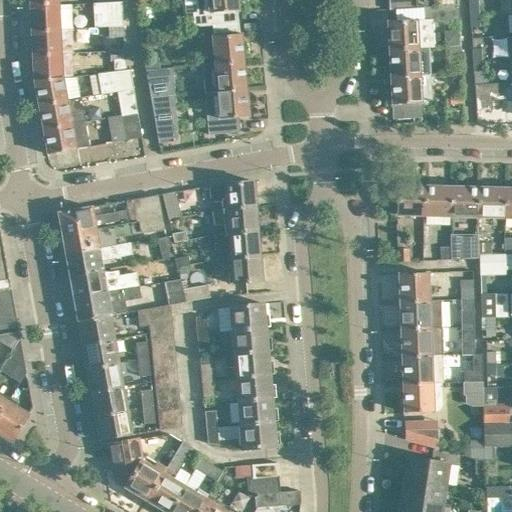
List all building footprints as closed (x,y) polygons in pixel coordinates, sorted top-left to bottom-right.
[(193,26),(210,24),(237,22),(236,11),(238,11),(236,0),(194,0),(196,14),(192,15),(193,26)] [(388,0),(389,9),(422,7),(421,0),(388,0)] [(478,0),(468,0),(470,15),(479,15),(478,0)] [(121,27),(122,27),(121,2),(95,4),(96,28),(107,27),(121,27)] [(58,3),(29,5),(31,32),(67,30),(72,29),(71,5),(58,6),(58,3)] [(457,21),(456,5),(422,7),(389,9),(389,10),(423,8),(423,20),(387,22),(388,50),(427,48),(434,47),(432,22),(457,21)] [(480,29),(479,15),(470,15),(470,29),(480,29)] [(238,35),(237,22),(210,24),(214,63),(243,61),(241,34),(238,35)] [(123,35),(122,27),(107,27),(108,37),(123,36),(123,35)] [(148,29),(138,31),(140,44),(151,42),(148,29)] [(67,30),(31,32),(32,56),(68,54),(67,30)] [(447,57),(459,57),(459,46),(446,47),(447,57)] [(388,50),(390,78),(429,75),(427,48),(388,50)] [(472,51),(473,62),(481,61),(480,50),(472,51)] [(109,63),(123,62),(122,51),(109,52),(109,63)] [(32,56),(33,82),(62,77),(72,76),(70,54),(68,54),(32,56)] [(159,59),(144,60),(145,70),(160,69),(159,59)] [(216,91),(245,88),(243,61),(214,63),(203,64),(205,92),(216,91)] [(481,61),(473,62),(474,85),(486,84),(485,74),(482,74),(481,61)] [(160,69),(145,70),(146,71),(150,98),(170,96),(168,69),(160,69)] [(116,93),(133,91),(129,70),(126,70),(96,74),(99,95),(115,92),(116,93)] [(429,75),(390,78),(391,90),(387,91),(387,101),(391,102),(391,105),(392,105),(392,119),(421,118),(420,103),(420,102),(424,102),(428,99),(430,96),(429,75)] [(33,82),(38,106),(67,100),(62,77),(33,82)] [(486,84),(474,85),(476,110),(491,109),(490,99),(503,98),(502,84),(502,83),(486,84)] [(216,91),(205,92),(208,135),(239,132),(238,117),(248,116),(245,88),(216,91)] [(137,114),(133,91),(116,93),(120,117),(137,114)] [(462,104),(463,94),(450,94),(450,104),(462,104)] [(170,96),(150,98),(152,109),(173,107),(172,96),(170,96)] [(38,106),(42,130),(71,124),(84,122),(80,98),(67,100),(38,106)] [(139,126),(137,114),(120,117),(107,120),(112,143),(125,141),(141,138),(139,126)] [(47,154),(48,154),(70,150),(75,149),(71,124),(42,130),(47,154)] [(155,128),(158,139),(175,138),(174,126),(155,128)] [(226,200),(226,209),(255,206),(253,181),(220,184),(209,186),(210,202),(226,200)] [(397,186),(396,215),(423,216),(424,186),(413,186),(397,186)] [(436,186),(424,186),(423,216),(450,217),(451,187),(436,187),(436,186)] [(450,217),(477,217),(478,187),(466,187),(466,188),(451,187),(450,217)] [(478,187),(477,217),(504,218),(505,189),(490,189),(490,188),(478,187)] [(181,217),(174,192),(162,195),(168,220),(181,217)] [(148,232),(164,229),(158,195),(142,198),(126,202),(127,210),(129,222),(131,235),(148,232)] [(257,231),(255,206),(226,209),(212,212),(213,226),(223,225),(224,234),(229,233),(257,231)] [(91,207),(58,213),(61,234),(110,226),(129,222),(127,210),(93,217),(91,208),(91,207)] [(110,226),(61,234),(65,256),(99,248),(116,245),(115,238),(131,235),(129,222),(110,226)] [(172,233),(173,235),(174,242),(186,240),(185,231),(172,233)] [(226,259),(230,258),(259,256),(257,231),(229,233),(224,234),(213,236),(214,250),(225,249),(226,259)] [(0,280),(9,279),(0,232),(0,280)] [(174,256),(169,236),(165,237),(157,238),(162,259),(174,256)] [(450,241),(451,246),(451,260),(481,259),(480,254),(478,254),(478,243),(478,236),(462,236),(462,241),(450,241)] [(511,238),(503,239),(504,250),(511,249),(511,238)] [(99,248),(65,256),(70,279),(86,276),(85,271),(102,267),(101,260),(132,255),(130,243),(125,244),(116,245),(99,248)] [(478,254),(480,254),(492,254),(492,243),(478,243),(478,254)] [(440,260),(451,260),(451,246),(440,247),(440,260)] [(398,262),(408,262),(408,249),(397,249),(398,262)] [(480,254),(481,259),(481,275),(504,275),(504,254),(492,254),(480,254)] [(188,256),(174,258),(177,268),(190,265),(188,256)] [(262,281),(259,256),(230,258),(232,283),(262,281)] [(86,276),(70,279),(73,298),(138,286),(136,273),(120,276),(118,269),(111,271),(103,270),(102,267),(85,271),(86,276)] [(398,274),(399,302),(428,301),(427,273),(398,274)] [(186,302),(182,289),(180,278),(164,281),(167,305),(170,305),(186,302)] [(474,299),(474,278),(460,279),(461,300),(474,299)] [(9,279),(0,280),(0,290),(10,288),(9,279)] [(207,285),(182,289),(186,302),(208,298),(209,298),(207,285)] [(77,322),(110,316),(111,316),(109,303),(140,298),(138,286),(73,298),(77,322)] [(0,304),(13,302),(10,288),(0,290),(0,304)] [(495,294),(481,294),(482,317),(496,317),(495,294)] [(475,310),(474,299),(461,300),(461,310),(475,310)] [(428,301),(399,302),(400,330),(443,328),(441,300),(428,301)] [(0,317),(15,314),(13,302),(0,304),(0,317)] [(229,307),(231,331),(266,328),(263,304),(229,307)] [(148,320),(171,318),(170,305),(167,305),(146,309),(148,320)] [(148,326),(148,320),(146,309),(136,311),(138,327),(148,326)] [(0,329),(17,327),(15,314),(0,317),(0,329)] [(110,316),(77,322),(82,345),(114,340),(110,316)] [(197,334),(208,333),(207,317),(206,317),(195,318),(197,334)] [(496,317),(482,317),(482,329),(496,329),(496,317)] [(149,332),(172,330),(171,318),(148,320),(148,326),(149,332)] [(231,331),(233,355),(268,351),(266,328),(231,331)] [(400,330),(401,356),(444,354),(443,328),(400,330)] [(150,344),(173,342),(172,330),(149,332),(149,335),(150,344)] [(0,342),(12,350),(19,338),(18,332),(0,334),(0,342)] [(197,334),(198,351),(210,350),(208,333),(197,334)] [(26,372),(19,338),(12,350),(0,370),(0,371),(19,383),(26,372)] [(86,369),(118,364),(114,340),(82,345),(86,369)] [(137,361),(148,359),(146,342),(135,343),(137,361)] [(151,356),(175,354),(173,342),(150,344),(151,356)] [(461,354),(474,353),(474,342),(461,343),(461,354)] [(226,379),(235,378),(270,375),(268,351),(233,355),(224,356),(226,379)] [(487,352),(487,364),(497,364),(497,352),(487,352)] [(153,368),(176,366),(175,354),(151,356),(153,368)] [(444,354),(401,356),(402,384),(431,383),(440,383),(442,383),(445,383),(444,354)] [(139,376),(149,375),(148,359),(137,361),(139,376)] [(86,369),(90,393),(123,388),(118,364),(86,369)] [(201,381),(213,380),(212,364),(200,365),(201,381)] [(497,377),(497,364),(487,364),(487,377),(497,377)] [(154,380),(177,378),(176,366),(153,368),(154,380)] [(483,370),(466,371),(467,382),(483,381),(483,370)] [(237,402),(272,399),(270,375),(235,378),(237,402)] [(155,392),(178,390),(177,378),(154,380),(155,392)] [(201,381),(203,398),(215,397),(213,380),(201,381)] [(483,382),(465,382),(465,395),(484,395),(483,387),(483,382)] [(443,404),(442,383),(440,383),(431,383),(402,384),(403,412),(436,411),(437,411),(438,411),(439,410),(440,410),(442,408),(442,407),(443,406),(443,404)] [(95,416),(127,411),(123,388),(90,393),(95,416)] [(142,408),(153,406),(151,389),(140,391),(142,408)] [(157,405),(179,402),(178,390),(155,392),(157,405)] [(237,402),(239,426),(274,423),(272,399),(237,402)] [(28,415),(8,402),(0,414),(0,435),(11,442),(28,415)] [(158,416),(180,414),(179,402),(157,405),(158,416)] [(144,424),(154,423),(153,406),(142,408),(144,424)] [(131,435),(127,411),(95,416),(99,441),(131,435)] [(206,428),(217,428),(215,411),(204,412),(206,428)] [(483,411),(484,423),(507,423),(507,411),(483,411)] [(158,416),(159,430),(182,426),(180,414),(158,416)] [(437,421),(404,422),(404,439),(437,449),(437,421)] [(241,450),(276,447),(274,423),(239,426),(241,450)] [(511,423),(507,423),(484,423),(484,441),(484,446),(511,445),(511,423)] [(207,444),(218,446),(217,428),(206,428),(207,444)] [(136,440),(110,445),(114,468),(115,471),(116,470),(117,481),(125,486),(124,487),(147,500),(166,468),(138,452),(136,440)] [(464,441),(464,456),(484,462),(484,446),(484,441),(464,441)] [(166,468),(147,500),(166,511),(168,511),(187,482),(176,475),(181,467),(185,460),(183,459),(190,447),(182,442),(170,461),(166,468)] [(484,475),(484,462),(464,456),(464,457),(474,460),(475,475),(484,475)] [(407,464),(405,479),(444,485),(444,484),(443,484),(446,467),(447,462),(408,457),(408,458),(410,458),(409,464),(407,464)] [(213,485),(222,471),(202,459),(192,474),(193,475),(195,471),(198,473),(197,477),(203,481),(204,479),(205,480),(206,479),(209,480),(208,482),(213,485)] [(277,463),(251,465),(252,478),(252,479),(278,477),(277,463)] [(247,495),(253,495),(253,494),(280,492),(278,477),(252,479),(252,478),(246,478),(247,495)] [(404,485),(402,500),(440,506),(441,505),(440,505),(442,489),(443,489),(444,485),(405,479),(406,480),(405,486),(404,485)] [(187,482),(168,511),(196,511),(207,494),(187,482)] [(504,486),(486,487),(486,499),(504,498),(504,486)] [(280,492),(253,494),(253,495),(254,508),(300,504),(299,491),(280,492)] [(207,494),(196,511),(224,511),(228,507),(207,494)] [(401,507),(399,511),(438,511),(439,510),(440,510),(440,506),(402,500),(402,501),(403,501),(402,507),(401,507)]
